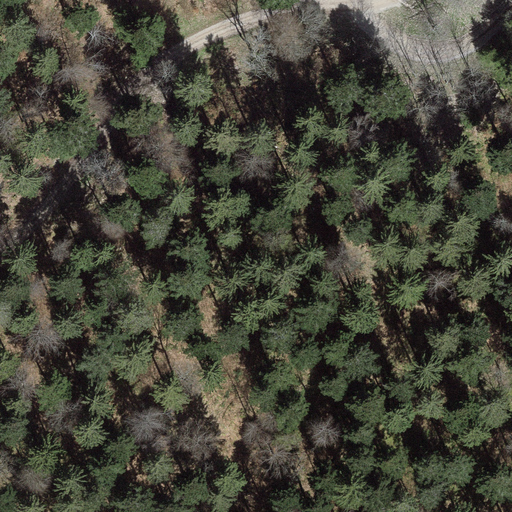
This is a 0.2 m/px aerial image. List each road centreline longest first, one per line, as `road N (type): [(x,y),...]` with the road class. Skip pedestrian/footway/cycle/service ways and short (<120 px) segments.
road 1 (track): [(0,249),(172,51),(210,30),(339,0)]
road 2 (track): [(339,0),(382,46),(407,57),(456,54),(511,13)]
